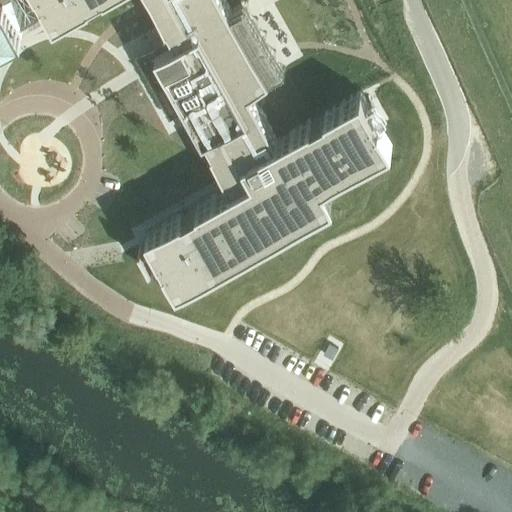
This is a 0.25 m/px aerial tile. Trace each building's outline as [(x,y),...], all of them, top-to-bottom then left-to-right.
[(0,0),(0,28),(28,14),(27,12),(47,1),(46,0),(0,0)] [(46,0),(59,22),(97,0),(156,0),(179,40),(150,56),(180,108),(190,102),(236,184),(151,232),(183,289),(285,232),(275,214),(398,145),(366,88),(281,136),(255,89),(274,78),(230,0),(46,0)] [(394,299),(351,314),(359,336),(402,321),(394,299)] [(340,346),(330,341),(324,352),(333,358),(340,346)] [(313,347),(284,360),(295,383),(324,370),(313,347)] [(333,392),(368,374),(357,352),(321,370),(333,392)]
